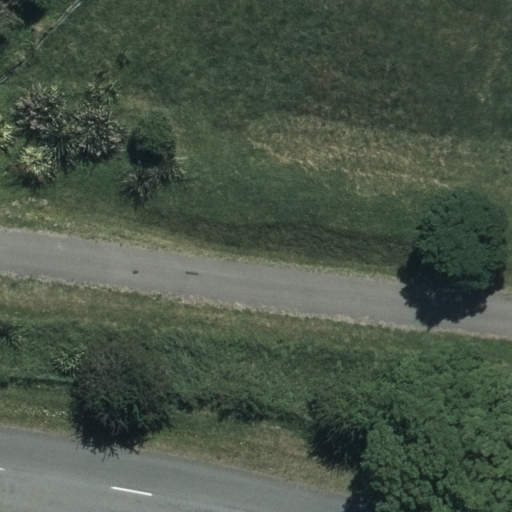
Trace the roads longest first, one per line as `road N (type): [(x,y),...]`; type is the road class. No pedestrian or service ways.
road 1 (track): [(0,248),(511,313)]
road 2 (unclassified): [(236,511),(0,471)]
